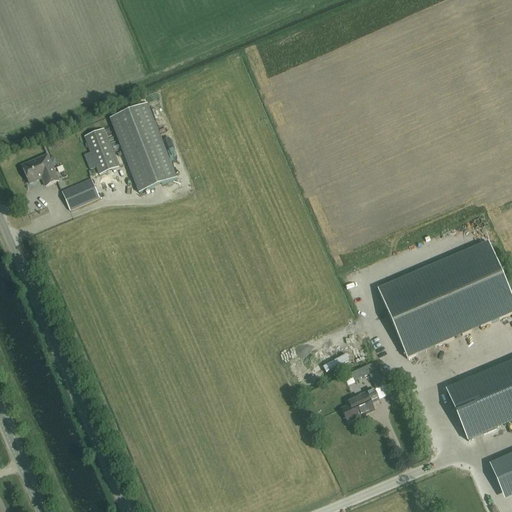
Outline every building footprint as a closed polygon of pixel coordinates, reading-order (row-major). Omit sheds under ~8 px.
[(178,180),(153,105),(115,118),(140,193),(178,180)] [(107,130),(88,138),(101,175),(121,168),(107,130)] [(58,182),(47,157),(21,168),(29,185),(42,180),(45,188),(58,182)] [(64,191),(71,212),(103,201),(95,180),(64,191)] [(482,239),(481,230),(467,233),(468,236),(469,241),(482,239)] [(448,238),(437,241),(440,252),(464,245),(460,232),(448,236),(448,238)] [(511,315),(511,298),(489,244),(378,291),(408,360),(511,315)] [(352,363),(357,361),(352,352),(348,355),(352,363)] [(511,363),(447,391),(469,443),(511,424),(511,363)] [(373,364),(352,374),(355,382),(369,375),(376,390),(383,387),(373,364)] [(377,389),(382,401),(391,398),(387,386),(377,389)] [(379,401),(374,390),(363,395),(365,399),(341,410),(347,424),(374,412),(371,404),(379,401)]
